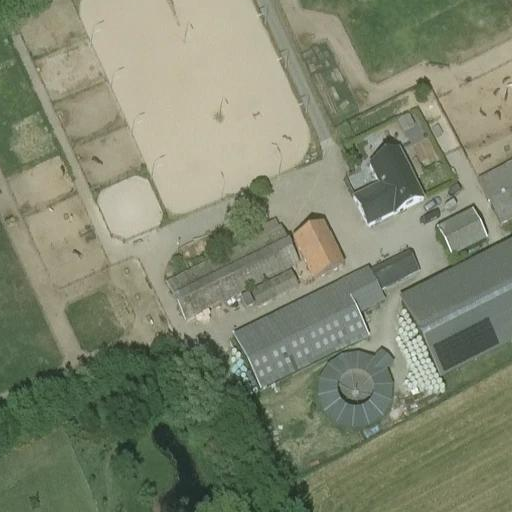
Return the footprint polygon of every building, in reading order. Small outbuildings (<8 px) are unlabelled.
[(366,230),(422,203),(398,154),(368,169),(378,188),(353,201),(366,230)] [(499,229),(511,222),(511,164),(475,183),(499,229)] [(457,259),(493,244),(480,213),(444,229),(457,259)] [(312,286),(344,269),(322,225),(290,242),(312,286)] [(184,325),(299,268),(280,229),(165,286),(184,325)] [(438,380),(511,342),(511,247),(400,305),(438,380)] [(408,256),(369,275),(378,294),(417,275),(408,256)] [(367,271),(232,337),(260,394),(368,341),(356,318),(383,305),(378,294),(369,275),(367,271)] [(341,437),(406,411),(390,372),(398,369),(391,353),(372,361),(368,351),(315,372),(341,437)]
